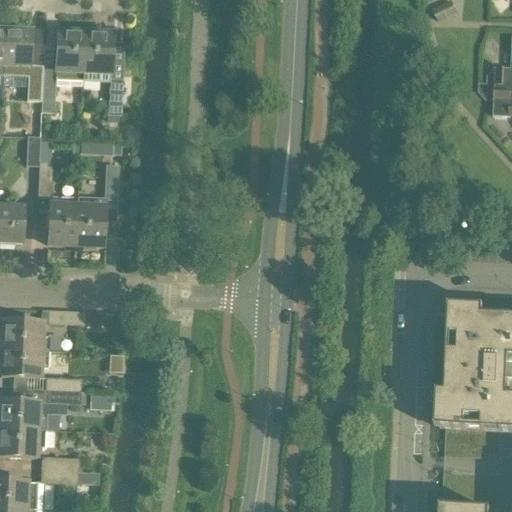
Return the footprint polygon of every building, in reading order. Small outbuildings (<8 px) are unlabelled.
[(455,15),(450,4),(433,12),(439,24),(455,15)] [(31,34),(5,32),(3,69),(29,70),(31,34)] [(55,82),(66,83),(82,83),(84,36),(57,35),(55,74),(55,82)] [(112,37),(84,36),(82,83),(99,84),(99,76),(110,77),(112,37)] [(478,85),(478,94),(485,103),(486,103),(493,104),(493,111),(493,119),(508,120),(511,119),(511,50),(511,55),(511,56),(511,71),(495,70),(491,74),(487,78),(486,86),(478,85)] [(55,82),(42,81),(40,113),(40,116),(53,117),(55,82)] [(106,119),(107,119),(120,120),(121,84),(108,84),(106,119)] [(26,141),(25,170),(38,170),(39,166),(38,166),(38,153),(39,144),(39,141),(26,141)] [(39,144),(38,153),(50,153),(51,144),(39,144)] [(80,145),(80,157),(94,158),(94,146),(80,145)] [(37,202),(50,202),(51,200),(52,166),(39,166),(38,170),(37,202)] [(107,203),(117,204),(119,168),(105,168),(104,201),(107,202),(107,203)] [(75,249),(77,201),(51,200),(50,202),(50,208),(49,208),(47,248),(75,249)] [(105,202),(77,201),(75,249),(103,250),(105,202)] [(23,210),(0,209),(0,245),(21,247),(23,210)] [(441,395),(439,430),(511,433),(511,398),(507,398),(509,360),(511,360),(511,319),(483,318),(483,314),(448,312),(445,395),(441,395)] [(48,314),(47,326),(47,327),(83,329),(84,315),(48,314)] [(1,324),(0,352),(48,354),(49,337),(41,336),(41,326),(1,324)] [(0,356),(0,379),(13,380),(39,381),(39,370),(47,370),(48,354),(0,352),(0,356)] [(44,394),(80,395),(81,382),(45,380),(44,394)] [(44,394),(44,406),(44,407),(67,408),(79,409),(80,395),(44,394)] [(0,431),(44,434),(45,418),(37,417),(38,405),(0,403),(0,431)] [(0,431),(0,459),(36,461),(36,450),(44,451),(44,434),(0,431)] [(41,460),(41,474),(76,475),(77,462),(41,460)] [(76,488),(76,475),(41,474),(40,486),(40,487),(44,487),(76,488)] [(42,511),(44,487),(40,487),(40,486),(0,483),(0,511),(16,511),(42,511)]
